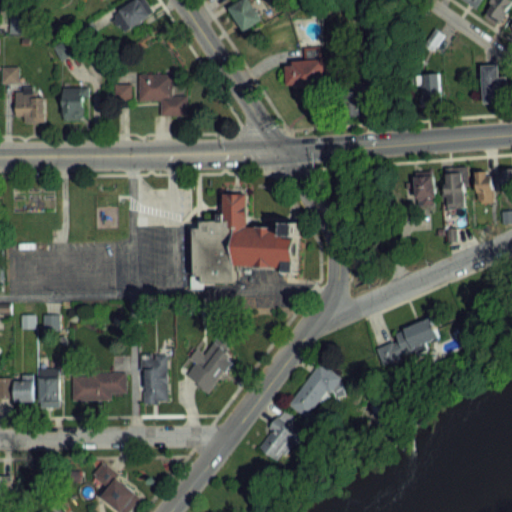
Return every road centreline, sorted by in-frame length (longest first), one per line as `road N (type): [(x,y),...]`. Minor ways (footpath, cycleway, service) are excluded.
road 1 (tertiary): [(511,132),(277,150),(0,155)]
road 2 (tertiary): [(314,320),(334,290),(335,241),(180,0)]
road 3 (tertiary): [(163,511),(314,320)]
road 4 (residential): [(222,436),(0,439)]
road 5 (residential): [(314,320),(511,235)]
